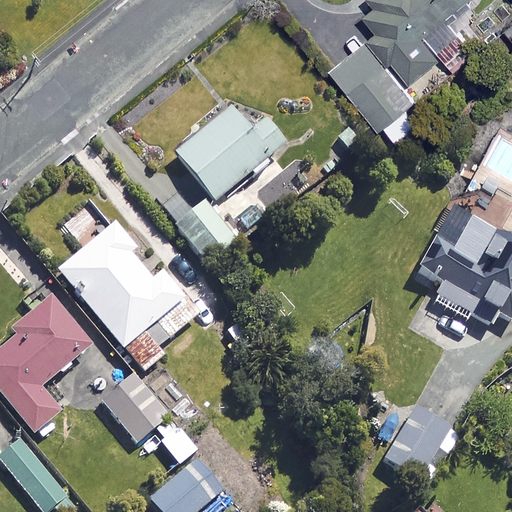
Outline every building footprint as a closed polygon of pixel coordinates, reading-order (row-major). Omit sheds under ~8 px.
[(462,0),(360,0),(348,10),(406,81),(439,54),(450,67),(469,52),(441,17),(462,0)] [(408,98),(360,39),(326,67),(386,141),(411,120),(399,105),(408,98)] [(245,176),(251,182),(270,168),(264,161),(279,149),(259,124),(242,137),(225,115),(170,158),(207,206),(245,176)] [(267,216),(247,195),(225,217),(245,237),(267,216)] [(230,243),(197,205),(169,229),(202,267),(230,243)] [(431,288),(424,303),(486,331),(493,317),(508,324),(511,316),(511,253),(440,220),(412,280),(431,288)] [(127,237),(115,222),(56,270),(141,376),(164,357),(155,346),(193,315),(158,272),(149,280),(119,243),(127,237)] [(37,387),(54,373),(59,378),(73,367),(68,361),(88,345),(49,299),(6,334),(11,341),(0,350),(0,396),(30,433),(57,411),(37,387)] [(98,401),(132,444),(150,429),(178,463),(192,452),(131,376),(98,401)] [(455,439),(409,409),(375,461),(423,492),(446,458),(443,456),(455,439)] [(0,456),(0,466),(38,511),(72,511),(75,510),(18,442),(0,456)] [(196,511),(209,502),(183,470),(147,498),(158,511),(196,511)]
